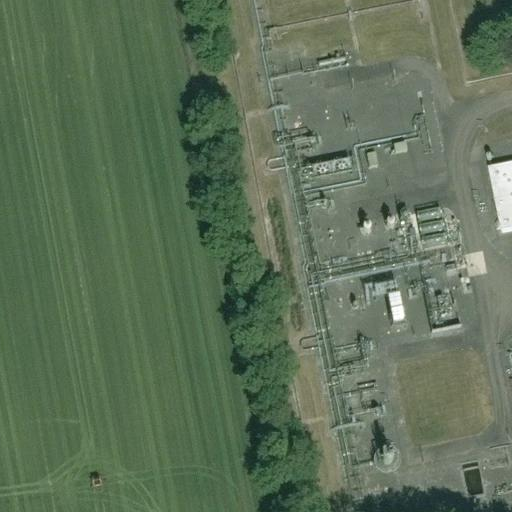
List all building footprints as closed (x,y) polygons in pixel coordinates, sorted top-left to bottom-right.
[(375,157),(366,158),(368,171),(377,169),(375,157)] [(313,173),(349,168),(348,158),(311,163),(313,173)] [(511,165),(489,171),(502,235),(511,233),(511,165)] [(463,327),(435,332),(437,340),(465,335),(463,327)] [(483,473),(470,477),(476,499),(489,495),(483,473)]
